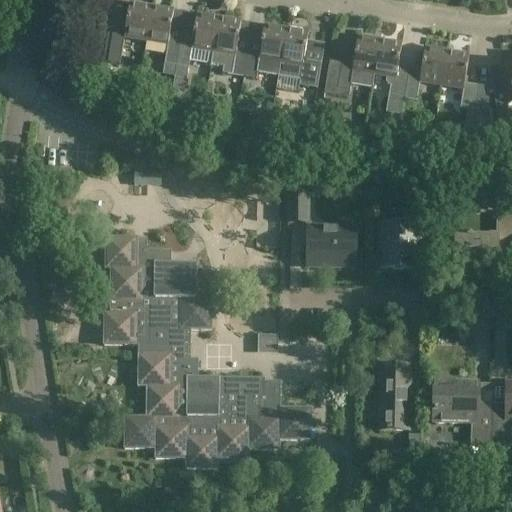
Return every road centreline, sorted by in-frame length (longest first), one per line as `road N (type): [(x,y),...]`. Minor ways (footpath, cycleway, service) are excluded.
road 1 (residential): [(47,404),(16,224),(12,160),(22,85)]
road 2 (residential): [(511,304),(282,298)]
road 3 (residential): [(352,5),(511,23)]
road 4 (residential): [(164,146),(120,136),(22,85)]
